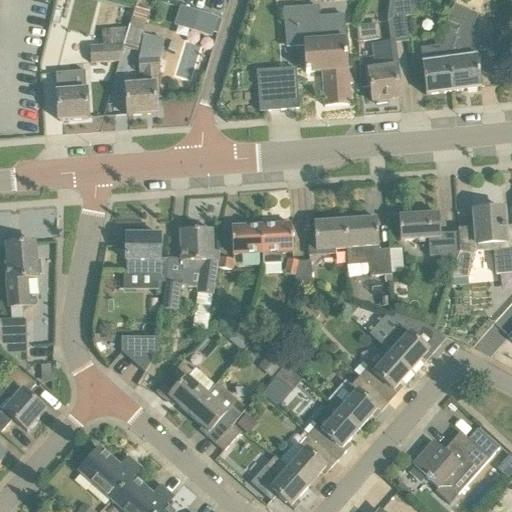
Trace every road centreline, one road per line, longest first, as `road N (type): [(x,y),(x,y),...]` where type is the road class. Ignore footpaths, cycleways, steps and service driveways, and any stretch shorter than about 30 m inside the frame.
road 1 (tertiary): [(204,161),(511,130)]
road 2 (residential): [(322,511),(448,373),(476,365),(511,386)]
road 3 (residential): [(100,394),(81,370),(71,333),(95,172)]
road 4 (residential): [(244,511),(100,394)]
road 5 (residential): [(204,161),(204,117),(244,0)]
road 6 (residential): [(0,510),(100,394)]
